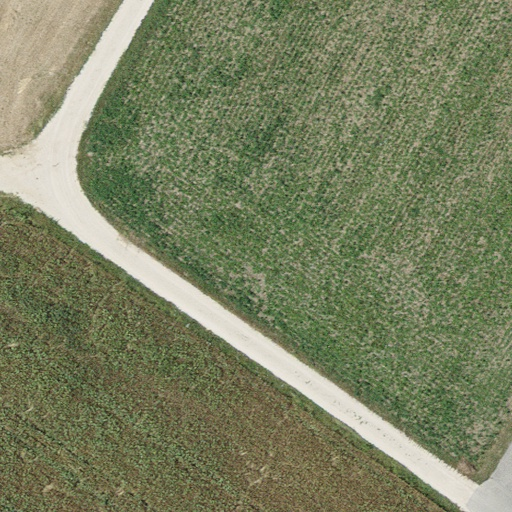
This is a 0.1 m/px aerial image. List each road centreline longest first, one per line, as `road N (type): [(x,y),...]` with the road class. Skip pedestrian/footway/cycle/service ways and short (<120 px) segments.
road 1 (track): [(493,511),(97,228),(76,204)]
road 2 (track): [(76,204),(63,158),(71,118),(138,0)]
